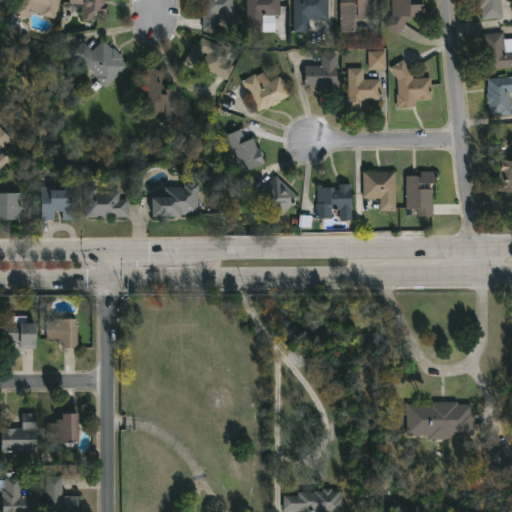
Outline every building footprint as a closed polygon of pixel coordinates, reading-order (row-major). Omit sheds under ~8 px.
[(61,0),(57,20),(33,12),(31,19),(17,16),(20,0),(61,0)] [(107,0),(106,16),(94,15),(93,22),(84,21),(85,13),(74,12),(75,5),(71,4),(71,0),(107,0)] [(231,0),(231,25),(221,25),(221,18),(215,18),(216,31),(200,31),(199,0),(231,0)] [(277,0),(277,16),(258,15),(258,34),(243,34),(243,0),(277,0)] [(325,0),(325,20),(320,20),(320,33),(290,33),(290,0),(325,0)] [(370,0),(371,19),(351,19),(351,33),(337,33),(334,0),(370,0)] [(419,0),(418,17),(407,17),(394,36),(382,27),(389,15),(389,0),(419,0)] [(499,0),(501,19),(480,21),(479,10),(475,11),(474,0),(499,0)] [(501,33),(502,40),(511,39),(511,66),(483,70),(480,35),(501,33)] [(233,63),(225,81),(198,69),(205,54),(196,50),(201,38),(221,47),(217,56),(233,63)] [(104,41),(114,51),(116,50),(125,59),(124,61),(129,66),(108,88),(74,55),(85,44),(94,53),(104,41)] [(385,52),(367,52),(368,71),(385,70),(385,52)] [(335,54),(333,82),(336,82),(336,95),(319,94),(319,88),(300,87),(301,66),(318,67),(319,53),(335,54)] [(410,74),(410,79),(428,78),(428,100),(416,100),(415,102),(411,102),(411,109),(394,110),(393,95),(394,95),(395,81),(387,68),(401,60),(410,74)] [(159,69),(160,91),(175,90),(175,123),(159,123),(159,116),(138,116),(138,73),(142,73),(142,69),(159,69)] [(361,69),(361,80),(378,80),(378,101),(365,101),(365,103),(360,103),(360,110),(342,110),(342,96),(344,96),(344,69),(361,69)] [(260,72),(266,83),(277,76),(279,80),(281,79),(285,86),(283,87),(288,95),(256,113),(238,81),(251,73),(253,76),(260,72)] [(511,91),(507,92),(509,115),(488,116),(484,94),(484,86),(487,86),(486,80),(511,76),(511,91)] [(0,151),(0,155),(1,157),(5,153),(13,161),(0,172),(0,125),(13,139),(0,151)] [(238,129),(243,142),(251,139),(255,149),(258,148),(262,156),(259,157),(261,164),(234,175),(230,165),(234,163),(231,156),(229,157),(225,149),(227,148),(222,135),(238,129)] [(511,197),(511,200),(494,198),(497,163),(511,164),(511,197)] [(394,172),(392,210),(376,209),(376,200),(359,199),(360,170),(394,172)] [(434,172),(433,185),(419,184),(419,191),(430,191),(429,216),(414,216),(414,209),(401,208),(403,177),(415,177),(415,171),(434,172)] [(272,176),(296,198),(276,220),(255,201),(258,198),(254,195),(256,192),(254,191),(259,186),(262,188),(272,176)] [(196,214),(150,215),(150,195),(164,195),(164,188),(182,188),(182,184),(195,184),(196,214)] [(349,185),(348,222),(335,221),(336,211),(328,211),(328,220),(312,220),(314,188),(330,189),(330,191),(336,192),(336,185),(349,185)] [(79,188),(78,219),(65,219),(65,214),(58,213),(58,219),(43,219),(43,187),(79,188)] [(93,187),(93,193),(115,193),(115,201),(126,201),(126,217),(82,216),(82,187),(93,187)] [(0,194),(24,195),(23,221),(0,221),(0,194)] [(74,317),(82,318),(83,347),(68,348),(68,341),(62,342),(62,338),(49,339),(48,320),(74,317)] [(2,323),(35,323),(35,348),(2,348),(2,323)] [(455,401),(455,404),(471,404),(471,425),(459,425),(459,434),(450,434),(450,439),(425,439),(425,435),(405,435),(405,401),(455,401)] [(78,414),(78,443),(55,443),(55,414),(78,414)] [(0,429),(21,428),(21,415),(38,415),(38,451),(0,451),(0,429)] [(511,453),(511,461),(503,470),(490,456),(504,444),(511,453)] [(78,511),(46,511),(46,477),(62,477),(62,496),(78,496),(78,511)] [(20,478),(20,497),(36,496),(36,511),(2,511),(2,478),(20,478)] [(329,488),(329,491),(338,491),(337,498),(339,498),(338,511),(301,511),(281,511),(281,495),(294,496),(295,491),(311,492),(311,490),(319,490),(319,488),(329,488)]
